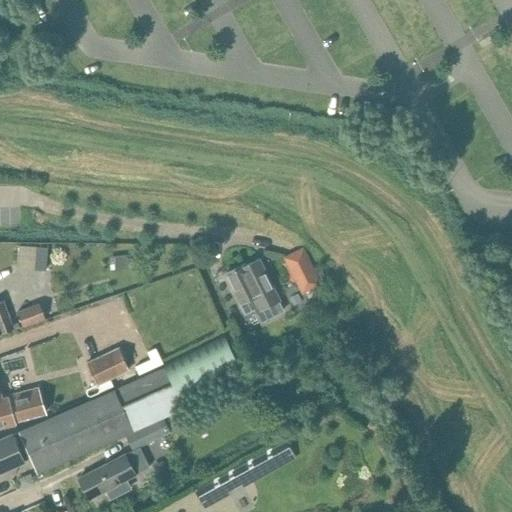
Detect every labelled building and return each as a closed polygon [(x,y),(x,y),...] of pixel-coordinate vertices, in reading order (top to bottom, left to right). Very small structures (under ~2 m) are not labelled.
[(34,268),(47,269),(48,249),(35,248),(34,268)] [(283,258),(301,294),(321,284),(304,248),(283,258)] [(245,264),(227,273),(241,303),(250,298),(262,322),(284,311),(279,301),(280,300),(259,260),(246,266),(245,264)] [(11,325),(9,320),(3,301),(0,301),(0,334),(18,328),(16,323),(11,325)] [(17,312),(22,326),(45,318),(40,304),(17,312)] [(227,337),(165,366),(185,407),(247,376),(227,337)] [(168,346),(171,353),(190,344),(187,337),(168,346)] [(118,348),(86,364),(97,385),(102,383),(129,371),(118,348)] [(165,366),(20,429),(39,471),(185,407),(165,366)] [(0,428),(14,425),(13,420),(44,412),(40,396),(9,404),(7,397),(3,398),(0,387),(0,428)] [(97,469),(80,478),(90,498),(105,490),(110,500),(132,488),(127,479),(134,476),(134,475),(150,467),(140,447),(170,433),(168,429),(190,418),(186,409),(127,438),(133,452),(124,456),(97,469)] [(20,431),(0,440),(0,470),(31,457),(20,431)] [(233,469),(199,488),(206,502),(240,483),(233,469)]
